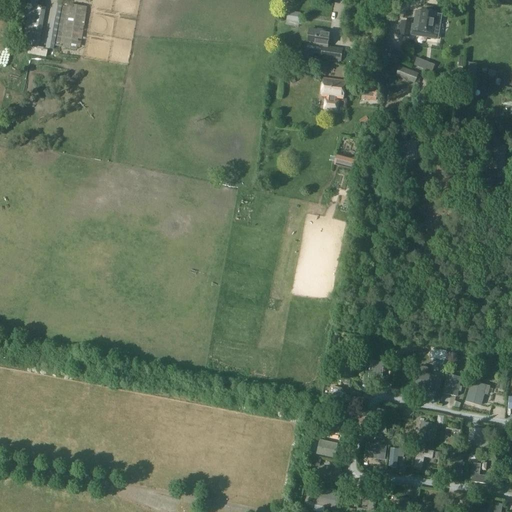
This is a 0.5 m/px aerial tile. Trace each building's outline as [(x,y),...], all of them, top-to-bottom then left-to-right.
[(62,35),(60,47),(77,50),(79,38),(84,8),(67,5),(62,35)] [(299,24),(301,14),(287,11),(286,22),(299,24)] [(401,22),(399,36),(408,37),(409,35),(418,36),(418,31),(438,34),(440,15),(435,15),(436,13),(420,11),(420,13),(415,12),(413,26),(410,26),(410,24),(401,22)] [(287,24),(285,31),(298,34),(299,27),(287,24)] [(329,33),(310,30),(307,45),(323,47),(321,59),(340,62),(342,50),(327,47),(329,33)] [(38,47),(30,46),(28,45),(27,54),(45,57),(47,49),(45,49),(38,47)] [(400,67),(396,76),(415,84),(418,74),(400,67)] [(338,101),(338,99),(343,100),(345,82),(323,79),(321,97),(321,98),(327,99),(327,100),(325,100),(324,111),(338,113),(340,101),(338,101)] [(375,101),(377,88),(364,87),(362,99),(375,101)] [(415,141),(398,144),(400,161),(418,159),(415,141)] [(484,166),(484,177),(497,177),(504,177),(504,170),(505,147),(490,146),(489,166),(484,166)] [(359,159),(336,154),(333,166),(356,171),(359,159)] [(339,376),(351,379),(355,360),(344,357),(339,376)] [(384,363),(370,361),(368,379),(381,381),(384,363)] [(417,372),(414,386),(432,391),(436,377),(427,374),(428,369),(421,367),(419,372),(417,372)] [(443,394),(457,397),(461,378),(447,375),(443,394)] [(466,402),(480,406),(486,386),(472,383),(466,402)] [(340,395),(342,389),(333,387),(330,400),(355,405),(357,398),(340,395)] [(385,413),(378,411),(373,434),(380,436),(385,413)] [(331,422),(330,429),(331,429),(353,432),(354,433),(355,426),(354,425),(332,422),(331,422)] [(418,441),(433,444),(436,426),(421,424),(418,441)] [(444,444),(458,446),(461,431),(446,429),(444,444)] [(473,446),(487,449),(490,432),(476,429),(473,446)] [(511,436),(502,441),(510,457),(511,456),(511,436)] [(317,454),(334,458),(337,444),(320,441),(317,454)] [(382,447),(382,444),(376,444),(374,445),(366,444),(364,458),(384,461),(386,447),(382,447)] [(397,457),(403,458),(404,450),(391,448),(389,467),(396,468),(397,457)] [(424,457),(432,459),(433,452),(418,449),(414,468),(421,470),(424,457)] [(446,474),(460,476),(463,456),(449,454),(446,474)] [(471,482),(489,485),(490,477),(479,476),(481,465),(473,464),(471,482)] [(317,478),(342,484),(344,475),(340,474),(341,470),(335,468),(334,473),(319,469),(317,478)] [(315,505),(337,509),(340,494),(318,489),(315,505)] [(356,511),(374,511),(377,496),(369,495),(367,510),(357,509),(356,511)] [(386,511),(405,511),(408,501),(400,499),(398,510),(387,508),(386,511)] [(438,511),(440,503),(432,502),(430,511),(438,511)] [(463,502),(461,511),(475,511),(477,503),(463,502)]
